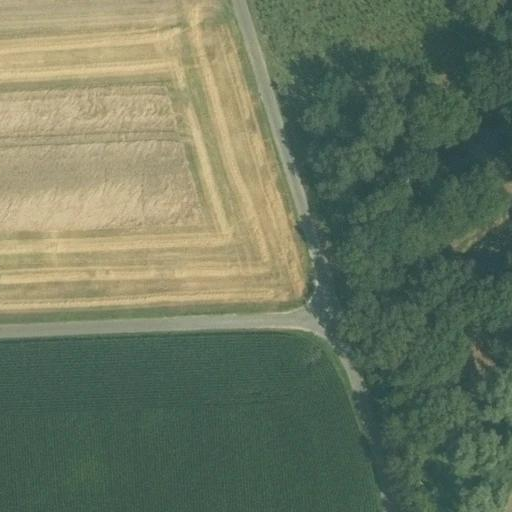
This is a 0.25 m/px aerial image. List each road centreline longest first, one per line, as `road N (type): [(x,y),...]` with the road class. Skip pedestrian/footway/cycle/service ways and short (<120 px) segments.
road 1 (residential): [(220,0),(319,315)]
road 2 (residential): [(319,315),(0,331)]
road 3 (residential): [(319,315),(355,379),(381,511)]
